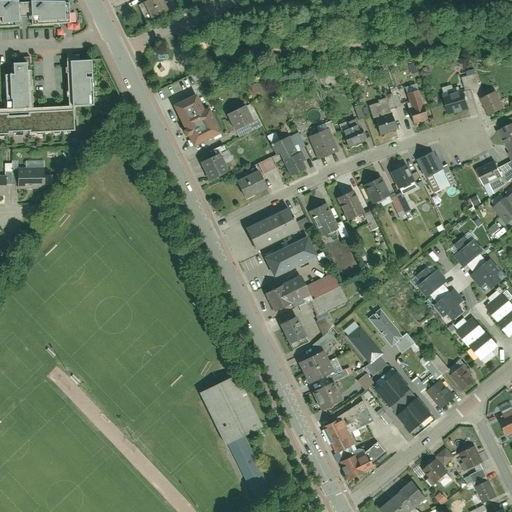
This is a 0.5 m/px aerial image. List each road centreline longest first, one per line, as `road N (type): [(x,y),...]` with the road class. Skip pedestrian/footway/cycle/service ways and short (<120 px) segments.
road 1 (tertiary): [(210,231),(343,509)]
road 2 (residential): [(210,231),(397,148),(463,127),(473,145)]
road 3 (tertiary): [(120,52),(210,231)]
road 4 (residential): [(343,509),(474,402)]
road 5 (residential): [(234,0),(120,52)]
